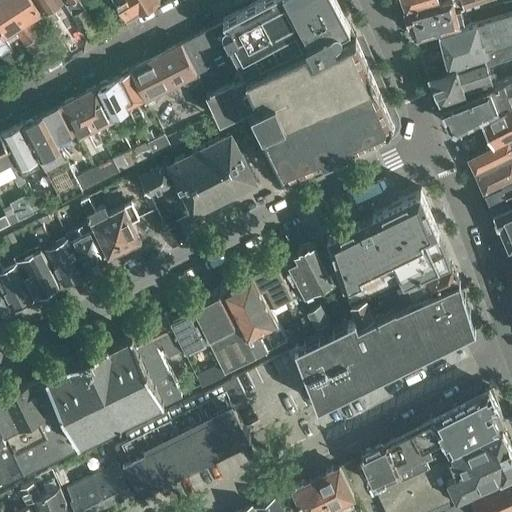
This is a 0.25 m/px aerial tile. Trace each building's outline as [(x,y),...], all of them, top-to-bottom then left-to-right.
[(40,12),(32,0),(0,0),(0,28),(9,42),(19,35),(32,54),(47,45),(29,19),(40,12)] [(37,0),(51,23),(59,18),(52,7),(63,0),(37,0)] [(64,0),(66,1),(65,2),(89,39),(100,33),(79,0),(64,0)] [(102,7),(113,24),(123,18),(113,0),(102,7)] [(118,0),(128,15),(148,3),(151,3),(156,0),(118,0)] [(181,40),(201,77),(207,89),(209,88),(209,90),(236,78),(235,74),(240,72),(241,76),(308,44),(314,54),(356,33),(355,32),(350,35),(336,8),(341,5),(338,0),(257,0),(223,18),(210,25),(181,40)] [(459,0),(426,0),(406,6),(414,30),(417,33),(465,19),(461,6),(459,0)] [(511,0),(507,0),(482,8),(485,17),(511,8),(511,0)] [(511,8),(485,17),(439,32),(448,65),(511,43),(511,8)] [(53,28),(65,47),(73,42),(61,23),(53,28)] [(207,89),(216,110),(221,119),(247,106),(241,91),(246,90),(252,104),(285,172),(388,128),(392,118),(356,33),(314,54),(308,44),(241,76),(240,72),(235,74),(236,78),(209,90),(209,88),(207,89)] [(155,54),(131,66),(132,68),(146,96),(151,106),(152,105),(147,96),(171,84),(196,71),(200,78),(201,77),(181,40),(155,54)] [(511,43),(448,65),(429,72),(440,98),(466,89),(465,87),(492,78),(488,64),(511,55),(511,43)] [(13,50),(2,57),(14,76),(25,69),(13,50)] [(137,101),(146,96),(132,68),(130,69),(128,68),(122,71),(122,73),(117,76),(122,86),(118,88),(123,96),(125,95),(128,102),(137,119),(145,115),(137,101)] [(130,123),(137,119),(128,102),(125,95),(123,96),(118,88),(122,86),(117,76),(109,80),(106,79),(101,82),(100,85),(99,85),(113,113),(122,108),(130,123)] [(511,76),(504,79),(442,104),(451,125),(456,127),(460,125),(507,100),(511,104),(511,103),(511,76)] [(97,84),(80,93),(104,138),(111,134),(108,127),(117,122),(97,84)] [(104,138),(80,93),(62,102),(82,140),(92,135),(96,142),(104,138)] [(23,121),(45,164),(63,199),(92,184),(87,175),(78,180),(63,152),(70,148),(64,137),(77,131),(62,102),(23,121)] [(511,104),(481,119),(494,143),(511,134),(511,103),(511,104)] [(23,121),(2,132),(18,165),(30,159),(35,169),(45,164),(23,121)] [(150,195),(178,180),(181,187),(177,189),(179,194),(184,192),(194,211),(258,180),(231,129),(140,174),(150,195)] [(2,132),(0,132),(0,170),(9,166),(19,185),(26,181),(18,165),(2,132)] [(511,134),(494,143),(468,156),(475,170),(511,152),(511,134)] [(163,137),(150,144),(154,152),(167,146),(163,137)] [(154,152),(150,144),(138,150),(142,159),(154,152)] [(511,152),(475,170),(483,189),(511,174),(511,152)] [(127,156),(116,162),(120,170),(131,164),(127,156)] [(120,170),(116,162),(105,167),(109,176),(120,170)] [(511,200),(511,178),(485,191),(493,210),(511,200)] [(351,302),(351,301),(435,264),(437,268),(451,261),(452,261),(451,261),(448,262),(437,232),(439,232),(439,230),(440,230),(421,186),(327,232),(343,280),(351,302)] [(82,198),(92,218),(109,252),(137,238),(139,232),(132,219),(139,216),(132,200),(124,204),(124,203),(108,212),(104,203),(95,208),(92,202),(100,198),(96,190),(82,198)] [(36,213),(26,195),(11,203),(20,221),(36,213)] [(511,200),(493,210),(499,224),(504,224),(505,228),(503,231),(509,245),(511,243),(511,200)] [(0,228),(10,223),(6,216),(5,214),(0,216),(0,228)] [(65,232),(66,235),(86,271),(111,259),(108,252),(109,252),(92,218),(65,232)] [(63,282),(86,271),(66,235),(52,243),(42,223),(32,228),(41,247),(42,248),(45,247),(63,282)] [(7,241),(11,249),(23,243),(19,235),(7,241)] [(282,259),(284,262),(316,324),(330,317),(321,299),(318,301),(317,298),(310,302),(308,299),(310,298),(306,291),(332,278),(314,242),(312,243),(311,243),(308,242),(299,246),(298,249),(298,250),(296,251),(296,252),(282,259)] [(41,247),(17,260),(35,296),(60,284),(42,248),(41,247)] [(271,259),(251,269),(270,305),(285,298),(291,311),(296,309),(300,318),(283,326),(290,338),(316,324),(284,262),(279,265),(277,261),(277,260),(271,258),(271,259)] [(0,260),(0,279),(13,307),(35,296),(17,260),(3,267),(0,260)] [(451,262),(451,261),(437,268),(435,264),(351,301),(351,302),(356,316),(357,320),(393,304),(394,305),(458,277),(452,262),(451,262)] [(251,269),(221,284),(245,331),(255,351),(257,354),(269,348),(260,330),(268,326),(266,321),(275,316),(270,305),(251,269)] [(356,316),(296,345),(318,403),(319,403),(317,398),(341,386),(347,389),(350,382),(372,370),(375,375),(475,326),(459,277),(458,277),(394,305),(393,304),(357,320),(356,316)] [(191,302),(209,337),(211,342),(223,366),(225,370),(256,355),(255,351),(237,316),(221,284),(201,294),(201,296),(198,298),(196,297),(190,300),(191,302)] [(0,313),(10,308),(0,288),(0,313)] [(168,314),(183,345),(185,349),(209,337),(191,302),(182,307),(178,306),(170,310),(169,313),(168,314)] [(153,318),(149,320),(163,348),(165,347),(168,353),(183,345),(168,314),(167,312),(154,319),(153,318)] [(132,329),(133,333),(165,397),(166,400),(182,392),(170,366),(169,367),(161,350),(163,348),(149,320),(144,322),(145,323),(132,329)] [(165,397),(133,333),(129,334),(130,335),(113,343),(112,343),(109,344),(108,341),(104,342),(105,343),(96,348),(95,347),(92,348),(93,349),(84,353),(83,352),(80,354),(81,355),(72,360),(71,358),(68,360),(70,364),(66,365),(67,366),(50,374),(47,375),(82,445),(144,415),(141,409),(165,397)] [(198,373),(201,379),(203,383),(225,372),(220,363),(198,373)] [(45,372),(0,393),(0,423),(24,474),(82,445),(47,375),(45,372)] [(115,443),(140,492),(251,436),(233,400),(246,393),(236,375),(126,429),(129,436),(115,443)] [(361,450),(376,485),(439,456),(502,427),(504,426),(502,422),(498,424),(491,409),(500,405),(489,385),(402,430),(361,450)] [(0,467),(0,478),(3,483),(24,473),(0,426),(0,465),(1,467),(0,467)] [(376,485),(388,511),(420,511),(452,500),(453,504),(511,476),(511,446),(504,430),(503,428),(503,429),(502,427),(439,456),(376,485)] [(119,460),(92,473),(106,503),(133,491),(119,460)] [(52,467),(60,484),(69,479),(61,463),(52,467)] [(293,488),(304,511),(321,511),(354,496),(339,465),(339,466),(338,465),(336,466),(333,465),(327,467),(326,471),(306,481),(303,479),(297,482),(296,486),(294,487),(293,488)] [(88,511),(106,503),(92,473),(67,485),(72,497),(71,497),(77,511),(88,511)] [(507,511),(511,510),(511,476),(453,504),(452,500),(421,511),(507,511)] [(44,482),(48,490),(40,494),(33,480),(21,485),(27,500),(33,497),(39,511),(72,511),(60,484),(58,485),(54,477),(44,482)] [(285,511),(276,495),(255,506),(258,511),(285,511)] [(257,511),(253,503),(235,511),(257,511)]
